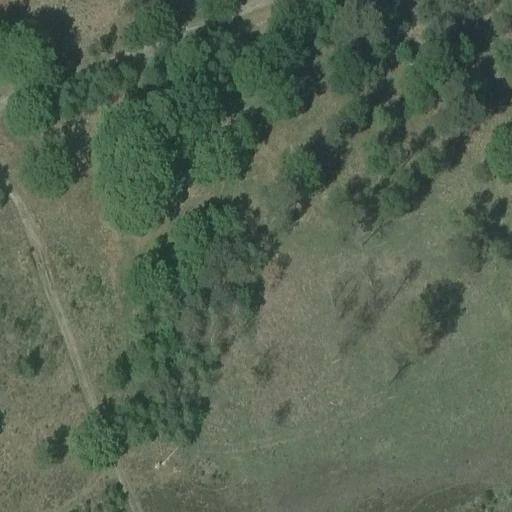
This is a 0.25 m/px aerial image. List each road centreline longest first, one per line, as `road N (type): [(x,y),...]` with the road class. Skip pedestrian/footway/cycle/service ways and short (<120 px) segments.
road 1 (track): [(121,511),(0,219)]
road 2 (track): [(264,0),(0,106)]
